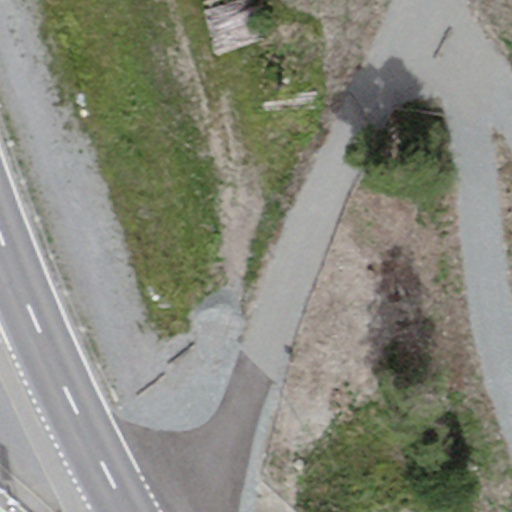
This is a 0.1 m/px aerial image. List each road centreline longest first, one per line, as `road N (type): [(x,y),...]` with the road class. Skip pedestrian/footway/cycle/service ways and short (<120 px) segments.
road 1 (track): [(197,505),(238,423),(288,240),(346,112),(347,0)]
road 2 (primary): [(124,511),(0,235)]
